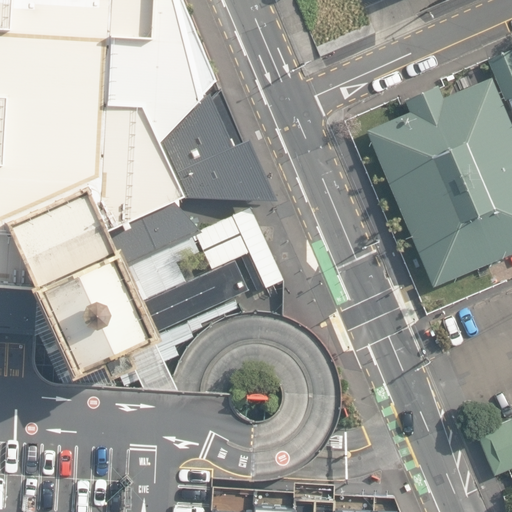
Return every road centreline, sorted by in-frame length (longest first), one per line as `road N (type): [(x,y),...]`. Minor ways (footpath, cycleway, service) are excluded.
road 1 (secondary): [(291,105),(463,511)]
road 2 (residential): [(511,9),(291,105)]
